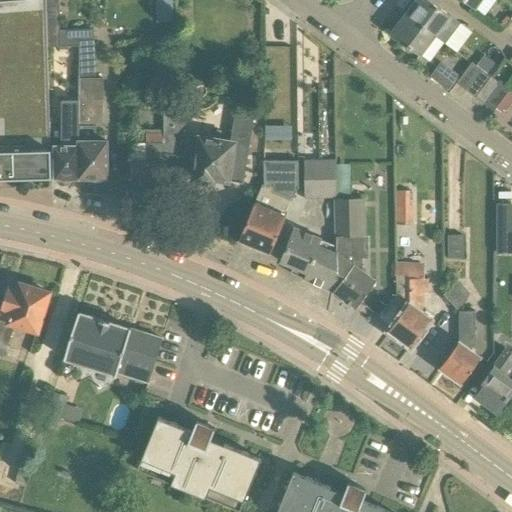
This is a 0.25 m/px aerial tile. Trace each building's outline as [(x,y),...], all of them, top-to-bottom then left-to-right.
[(0,0),(0,179),(52,178),(48,49),(48,31),(47,0),(0,0)] [(47,0),(48,31),(48,49),(62,48),(61,31),(59,0),(47,0)] [(173,22),(172,0),(159,0),(160,23),(173,22)] [(417,0),(407,15),(435,37),(446,45),(461,25),(428,0),(417,0)] [(482,0),(462,0),(475,10),(482,0)] [(435,37),(407,15),(392,35),(421,57),(435,37)] [(97,135),(97,126),(108,126),(107,78),(99,78),(96,31),(61,31),(62,48),(79,48),(80,92),(78,92),(79,101),(79,145),(79,161),(79,180),(89,180),(90,179),(94,182),(101,182),(104,179),(105,180),(106,180),(107,180),(108,179),(108,141),(105,141),(105,135),(97,135)] [(482,71),(492,78),(500,67),(485,56),(477,67),(482,71)] [(430,77),(448,91),(459,76),(441,62),(430,77)] [(467,91),(482,71),(477,67),(473,63),(458,84),(467,91)] [(492,78),(482,71),(467,91),(476,98),(492,78)] [(164,133),(165,143),(165,154),(181,157),(188,112),(173,109),(172,74),(164,74),(163,108),(164,133)] [(492,78),(476,98),(486,105),(501,85),(492,78)] [(501,85),(486,105),(495,112),(496,111),(510,93),(511,92),(501,85)] [(511,105),(511,94),(510,93),(496,111),(502,115),(504,112),(506,114),(511,105)] [(145,110),(145,99),(137,99),(137,110),(145,110)] [(62,143),(55,143),(55,179),(56,180),(58,180),(58,182),(61,186),(68,186),(71,182),(71,180),(79,180),(79,161),(79,145),(79,101),(62,102),(62,143)] [(235,110),(233,122),(231,141),(194,136),(191,159),(196,160),(193,182),(196,182),(199,186),(207,188),(211,186),(211,185),(214,185),(215,180),(244,184),(254,113),(235,110)] [(165,183),(165,154),(165,143),(164,133),(146,133),(147,143),(127,144),(127,162),(132,162),(133,183),(165,183)] [(306,198),(322,198),(321,162),(320,153),(305,153),(306,198)] [(264,185),(263,185),(240,241),(271,254),(298,188),(299,188),(299,162),(265,161),(264,185)] [(337,198),(336,165),(335,162),(321,162),(322,198),(337,198)] [(352,238),(365,237),(364,200),(351,201),(350,164),(336,165),(337,198),(337,201),(335,201),(337,255),(337,257),(338,285),(333,291),(345,300),(345,303),(351,308),(354,307),(357,309),(377,282),(352,264),(352,238)] [(410,191),(398,191),(398,226),(412,226),(412,206),(410,206),(410,191)] [(423,199),(422,222),(442,223),(443,200),(423,199)] [(496,255),(511,254),(511,230),(511,226),(511,204),(499,204),(495,204),(496,255)] [(308,275),(319,247),(322,241),(295,229),(281,263),(295,268),(292,274),(306,280),(308,275)] [(461,236),(446,236),(446,258),(461,258),(461,236)] [(337,255),(319,247),(308,275),(306,280),(333,291),(338,285),(337,257),(337,255)] [(396,269),(395,276),(396,276),(397,276),(411,277),(411,270),(411,265),(411,263),(406,263),(396,263),(396,269)] [(424,279),(424,277),(410,277),(410,303),(404,311),(393,327),(389,332),(410,348),(432,319),(424,313),(425,294),(428,294),(428,280),(424,279)] [(470,293),(459,281),(444,296),(457,310),(466,302),(470,293)] [(10,282),(4,304),(0,302),(0,317),(1,317),(0,319),(0,356),(7,359),(10,347),(16,325),(38,331),(50,294),(10,282)] [(380,318),(393,327),(404,311),(392,302),(380,318)] [(476,312),(460,312),(460,342),(440,370),(461,385),(482,358),(472,351),(476,345),(476,312)] [(163,340),(79,313),(65,360),(117,376),(117,374),(149,384),(163,340)] [(511,365),(511,353),(507,350),(482,383),(486,386),(477,397),(499,413),(511,394),(511,382),(504,377),(511,365)] [(46,414),(60,418),(66,403),(68,397),(53,392),(46,414)] [(138,470),(239,511),(240,511),(262,460),(211,439),(215,429),(197,422),(193,431),(159,418),(138,470)] [(294,473),(278,511),(391,511),(363,501),(367,491),(349,483),(345,493),(294,473)]
